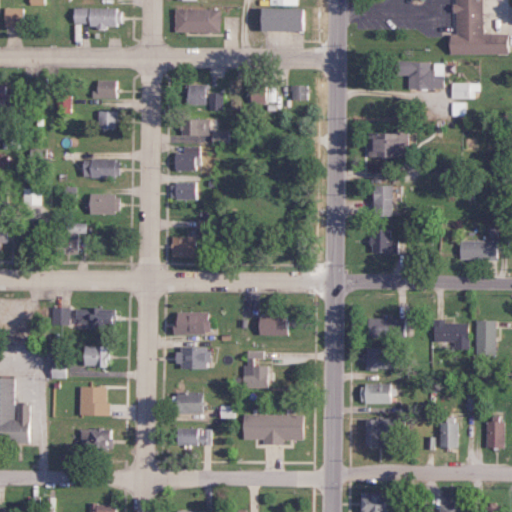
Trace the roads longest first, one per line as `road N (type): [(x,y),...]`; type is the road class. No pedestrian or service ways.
road 1 (residential): [(144,511),(152,0)]
road 2 (residential): [(331,511),(337,0)]
road 3 (residential): [(337,64),(0,60)]
road 4 (residential): [(337,282),(0,279)]
road 5 (residential): [(332,475),(0,479)]
road 6 (residential): [(511,476),(332,475)]
road 7 (residential): [(511,284),(337,282)]
